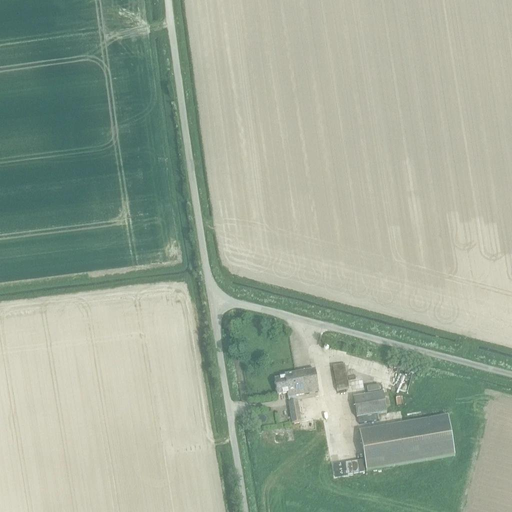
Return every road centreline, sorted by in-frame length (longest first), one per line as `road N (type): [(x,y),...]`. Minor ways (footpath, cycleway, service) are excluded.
road 1 (unclassified): [(511,375),(211,296)]
road 2 (unclassified): [(211,296),(166,0)]
road 3 (unclassified): [(245,511),(211,296)]
